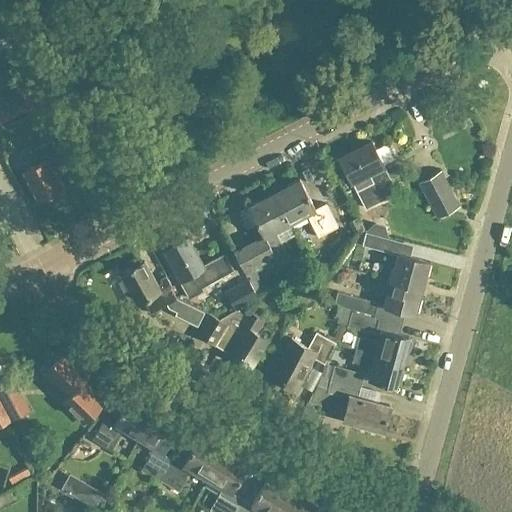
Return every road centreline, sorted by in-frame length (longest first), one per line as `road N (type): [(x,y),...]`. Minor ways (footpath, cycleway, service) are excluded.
road 1 (unclassified): [(17,281),(505,29)]
road 2 (residential): [(17,281),(220,392),(410,511)]
road 3 (residential): [(414,511),(511,150)]
